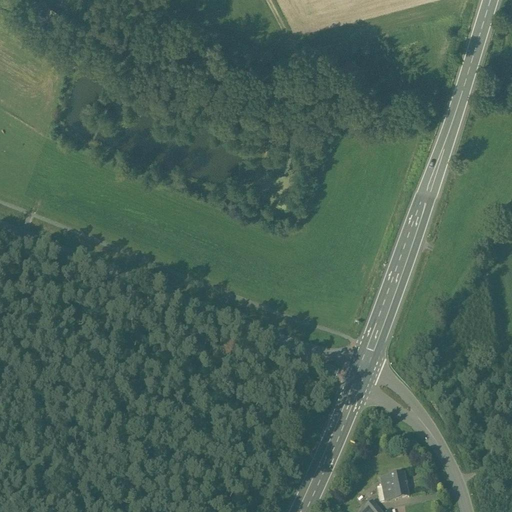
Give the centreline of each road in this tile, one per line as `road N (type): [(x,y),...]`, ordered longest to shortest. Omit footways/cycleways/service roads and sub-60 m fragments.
road 1 (secondary): [(490,0),(359,376)]
road 2 (tertiary): [(359,376),(0,227)]
road 3 (tertiary): [(359,376),(429,432),(466,511)]
road 4 (secondary): [(359,376),(302,511)]
